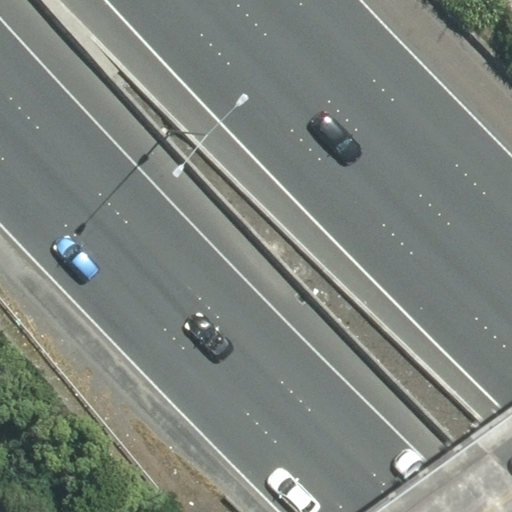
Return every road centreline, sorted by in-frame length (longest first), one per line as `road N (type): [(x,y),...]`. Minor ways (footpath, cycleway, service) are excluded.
road 1 (motorway): [(409,511),(0,87)]
road 2 (motorway): [(165,0),(511,357)]
